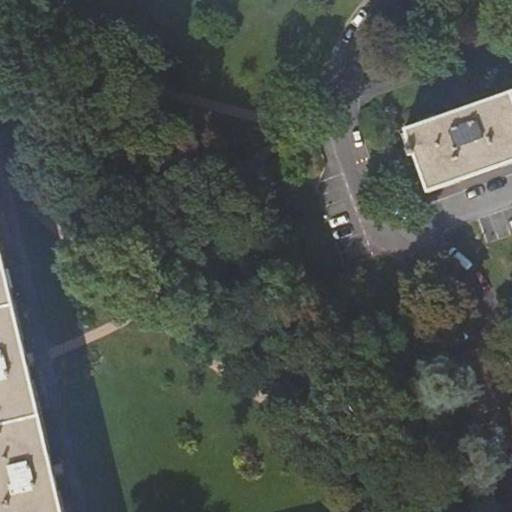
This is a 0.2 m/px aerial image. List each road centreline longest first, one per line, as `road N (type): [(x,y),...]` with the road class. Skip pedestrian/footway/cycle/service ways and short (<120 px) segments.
road 1 (residential): [(382,263),(344,108),(354,54),(401,0)]
road 2 (residential): [(511,392),(493,353),(441,327),(382,263)]
road 3 (residential): [(382,263),(511,221)]
